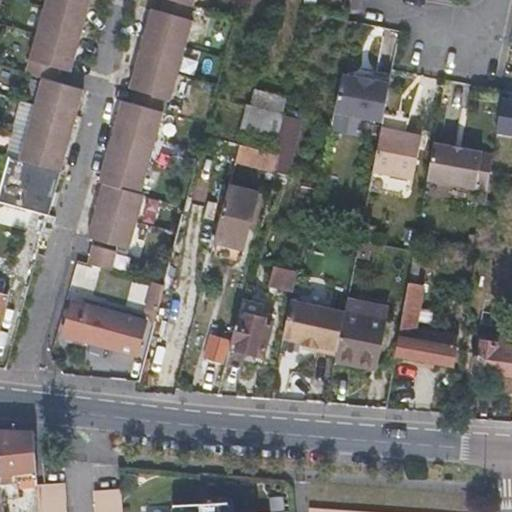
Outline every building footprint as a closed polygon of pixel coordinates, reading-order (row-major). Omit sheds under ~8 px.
[(46,0),(44,9),(37,37),(30,62),(26,76),(42,80),(35,108),(28,134),(20,160),(60,171),(68,143),(75,117),(82,90),(55,84),(59,69),(72,72),(79,46),(86,19),(90,0),(46,0)] [(106,184),(99,210),(92,238),(131,248),(138,220),(145,194),(141,193),(148,167),(156,139),(162,113),(166,99),(170,100),(177,75),(185,46),(193,18),(189,17),(193,3),(193,0),(164,0),(162,10),(153,8),(146,37),(138,64),(131,90),(139,92),(135,106),(124,103),(117,130),(110,156),(103,183),(106,184)] [(358,77),(343,74),(335,111),(383,121),(390,84),(376,81),(376,78),(358,75),(358,77)] [(242,126),(279,135),(284,114),(248,104),(242,126)] [(421,134),(382,127),(373,170),(413,177),(421,134)] [(328,141),(314,197),(332,201),(345,145),(328,141)] [(483,149),(435,141),(428,179),(477,188),(483,149)] [(241,143),(215,238),(245,246),(259,193),(237,187),(244,160),(276,169),(280,154),(274,152),(241,143)] [(493,151),(483,149),(477,188),(487,189),(490,170),(493,151)] [(60,171),(20,160),(9,156),(1,182),(53,196),(60,171)] [(164,285),(141,371),(163,377),(192,269),(206,217),(184,212),(164,285)] [(92,247),(87,265),(110,271),(115,253),(92,247)] [(270,284),(293,291),(298,271),(275,265),(270,284)] [(409,284),(396,356),(453,366),(459,338),(417,330),(424,287),(409,284)] [(315,349),(336,353),(344,313),(344,310),(291,299),(283,337),(303,341),(302,343),(316,346),(315,349)] [(344,310),(344,313),(387,320),(390,306),(347,299),(344,310)] [(74,301),(64,334),(136,354),(145,320),(74,301)] [(240,309),(231,344),(261,352),(270,317),(240,309)] [(336,353),(335,358),(379,365),(387,320),(344,313),(336,353)] [(494,372),(511,375),(511,330),(508,330),(497,337),(479,334),(476,357),(473,356),(471,373),(474,377),(487,380),(494,372)] [(203,366),(195,397),(217,398),(218,395),(225,367),(203,366)] [(33,434),(0,433),(0,475),(35,474),(34,456),(33,434)] [(38,511),(64,511),(62,483),(36,484),(38,511)] [(120,511),(119,488),(93,490),(94,511),(120,511)] [(228,511),(227,503),(173,506),(173,511),(228,511)]
